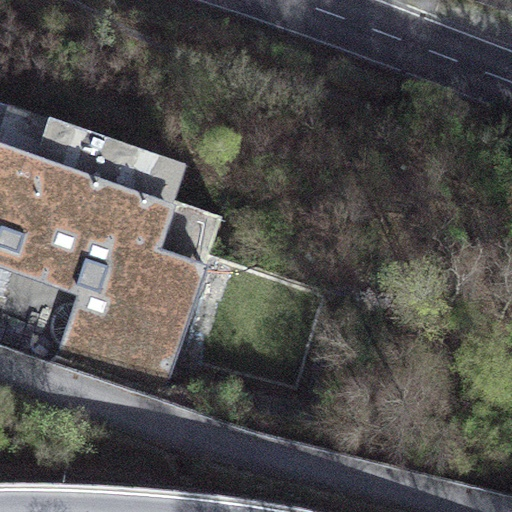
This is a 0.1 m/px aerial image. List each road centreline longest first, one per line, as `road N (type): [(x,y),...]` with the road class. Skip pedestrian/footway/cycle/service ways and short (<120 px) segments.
road 1 (residential): [(0,367),(230,447),(484,511)]
road 2 (tertiary): [(286,0),(511,84)]
